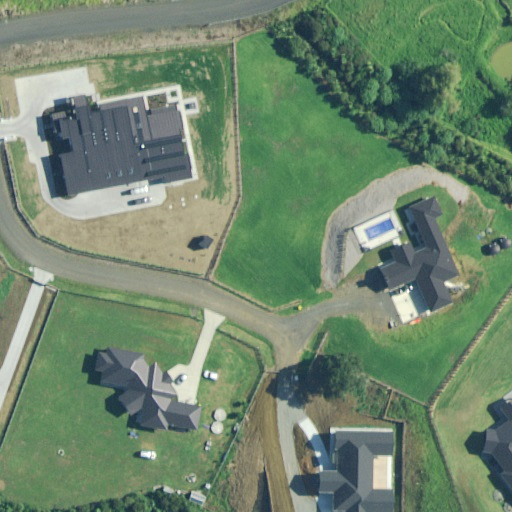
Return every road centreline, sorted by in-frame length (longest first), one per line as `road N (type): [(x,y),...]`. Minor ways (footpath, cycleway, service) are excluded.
road 1 (residential): [(0,199),(6,227),(29,254),(167,285),(282,329)]
road 2 (residential): [(259,0),(0,38)]
